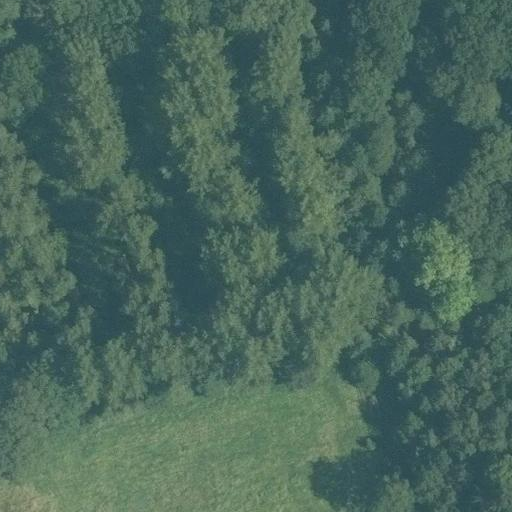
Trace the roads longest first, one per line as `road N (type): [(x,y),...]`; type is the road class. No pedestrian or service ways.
road 1 (track): [(356,321),(0,426)]
road 2 (track): [(391,312),(306,0)]
road 3 (track): [(442,511),(391,312),(356,321)]
